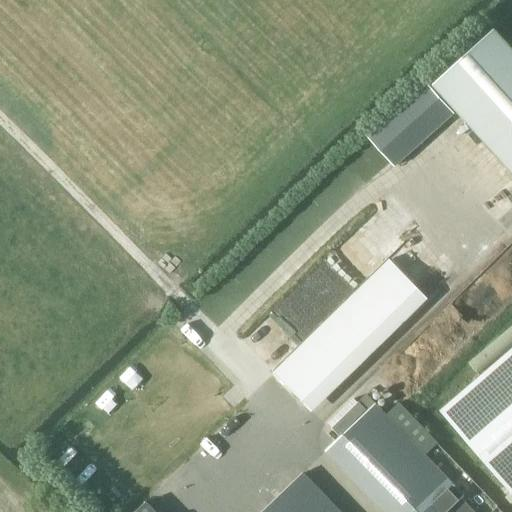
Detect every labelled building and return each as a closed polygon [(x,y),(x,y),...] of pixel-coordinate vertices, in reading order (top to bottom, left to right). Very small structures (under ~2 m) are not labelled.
[(511,49),(494,30),(433,85),(511,170),(511,49)] [(273,372),(312,412),(428,300),(389,260),(273,372)] [(511,348),(440,410),(511,493),(511,348)] [(386,417),(373,404),(324,452),(382,511),(472,511),(460,499),(463,496),(425,457),(438,444),(400,403),(386,417)] [(338,511),(300,473),(259,511),(338,511)] [(137,511),(157,511),(148,502),(137,511)]
